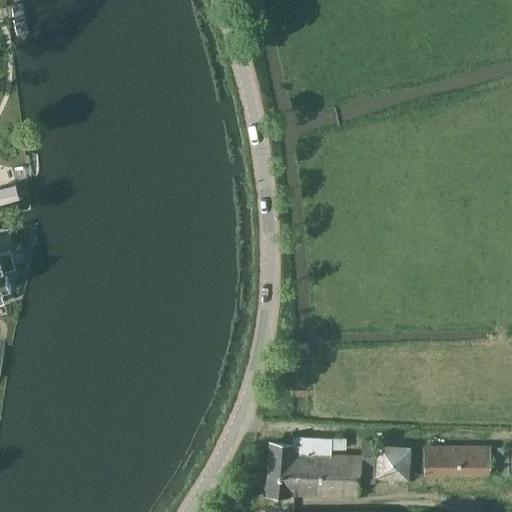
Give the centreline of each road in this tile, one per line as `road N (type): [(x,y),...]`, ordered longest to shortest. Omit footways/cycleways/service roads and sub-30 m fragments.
road 1 (tertiary): [(192,511),(240,420),(262,349),(267,296),(269,213),(258,113),(222,0)]
road 2 (track): [(261,511),(270,504),(423,498),(411,434),(240,420)]
